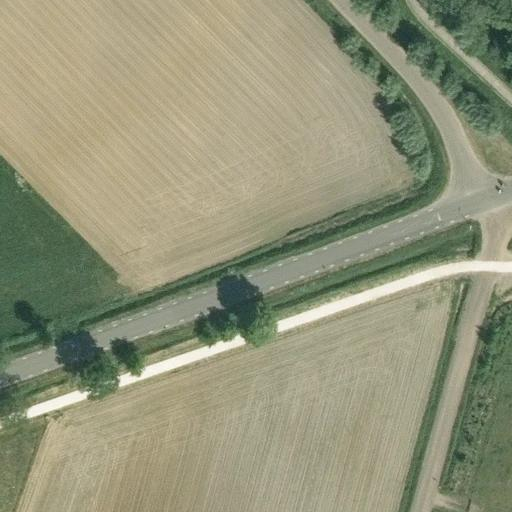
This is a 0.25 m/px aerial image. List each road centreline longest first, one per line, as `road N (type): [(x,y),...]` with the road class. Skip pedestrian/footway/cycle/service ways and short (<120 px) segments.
road 1 (tertiary): [(0,376),(489,199)]
road 2 (track): [(488,266),(421,511)]
road 3 (unclassified): [(489,199),(436,105),(344,0)]
